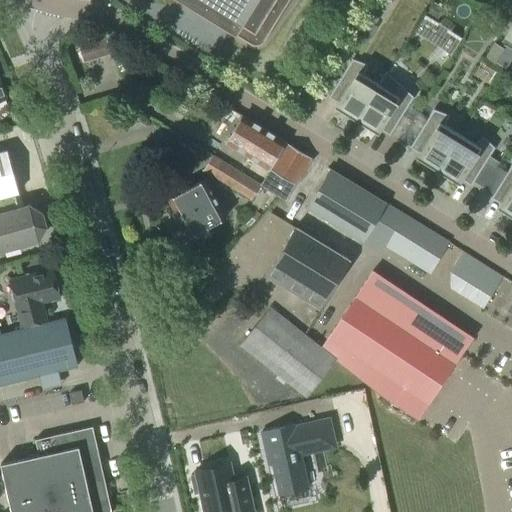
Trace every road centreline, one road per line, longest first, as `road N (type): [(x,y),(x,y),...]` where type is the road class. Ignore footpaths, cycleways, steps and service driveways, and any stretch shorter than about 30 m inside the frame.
road 1 (residential): [(511,263),(106,14),(33,0)]
road 2 (residential): [(14,0),(73,138),(161,511)]
